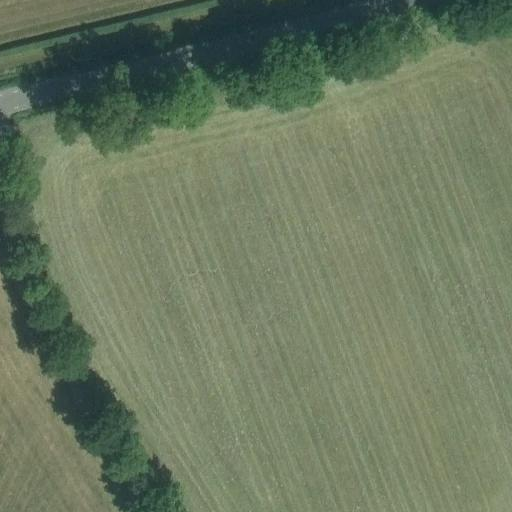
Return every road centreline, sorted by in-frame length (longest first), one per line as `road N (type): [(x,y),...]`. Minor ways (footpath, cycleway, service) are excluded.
road 1 (unclassified): [(0,104),(406,0)]
road 2 (unclassified): [(140,511),(33,315),(0,197)]
